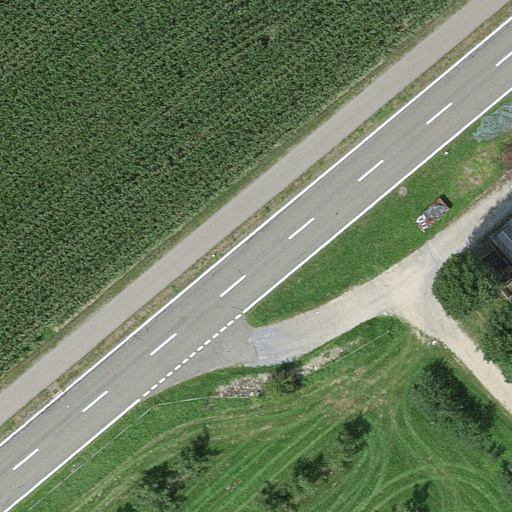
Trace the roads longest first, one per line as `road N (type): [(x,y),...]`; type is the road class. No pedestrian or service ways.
road 1 (tertiary): [(0,489),(511,59)]
road 2 (track): [(197,323),(248,342),(296,341),(402,284),(511,191)]
road 3 (track): [(402,284),(511,410)]
